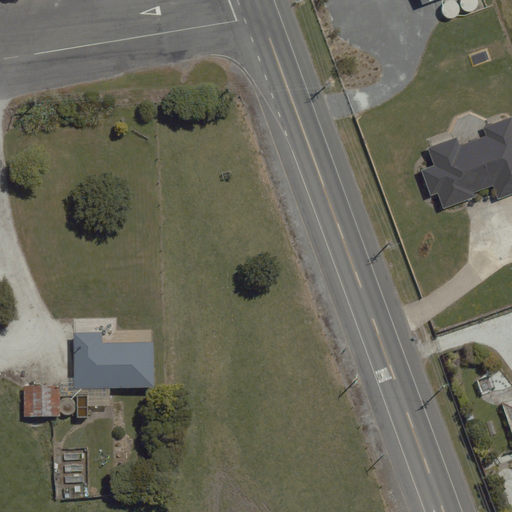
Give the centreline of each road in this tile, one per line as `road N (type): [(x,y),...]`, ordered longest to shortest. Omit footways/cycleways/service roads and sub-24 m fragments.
road 1 (secondary): [(258,12),(442,511)]
road 2 (unclassified): [(0,59),(258,12)]
